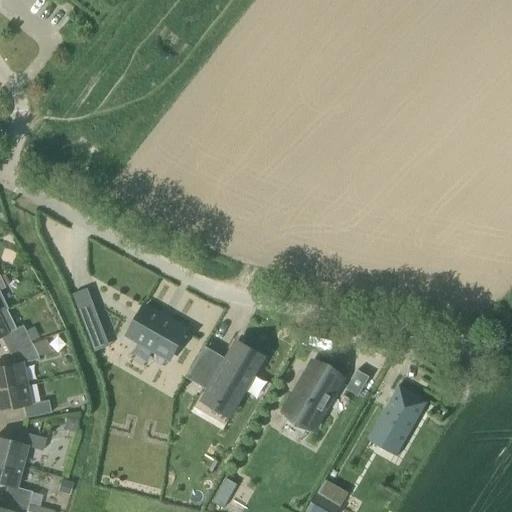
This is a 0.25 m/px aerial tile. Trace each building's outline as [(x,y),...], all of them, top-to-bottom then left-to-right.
[(93,304),(78,310),(89,338),(104,333),(93,304)] [(187,331),(145,306),(128,334),(170,360),(187,331)] [(0,340),(8,355),(31,345),(21,326),(14,330),(5,310),(0,312),(0,340)] [(0,394),(28,388),(22,363),(38,360),(31,345),(8,355),(14,365),(0,368),(0,394)] [(245,389),(261,360),(234,345),(205,394),(228,407),(239,386),(245,389)] [(189,373),(206,383),(214,369),(197,359),(189,373)] [(331,390),(295,369),(258,430),(295,452),(308,429),(302,425),(317,401),(322,404),(331,390)] [(369,378),(357,371),(346,391),(358,398),(369,378)] [(28,388),(0,394),(0,413),(21,408),(24,420),(50,414),(47,401),(32,405),(28,388)] [(400,394),(360,458),(395,480),(434,415),(400,394)] [(0,463),(20,469),(26,447),(41,452),(45,439),(19,433),(16,446),(0,441),(0,463)] [(15,488),(20,469),(0,463),(0,486),(5,488),(2,499),(27,506),(27,505),(31,492),(15,488)] [(72,484),(60,480),(57,492),(68,496),(72,484)] [(337,511),(340,507),(317,494),(306,511),(337,511)] [(227,502),(216,495),(212,503),(223,510),(227,502)] [(51,511),(27,505),(27,506),(2,499),(0,506),(0,511),(51,511)]
